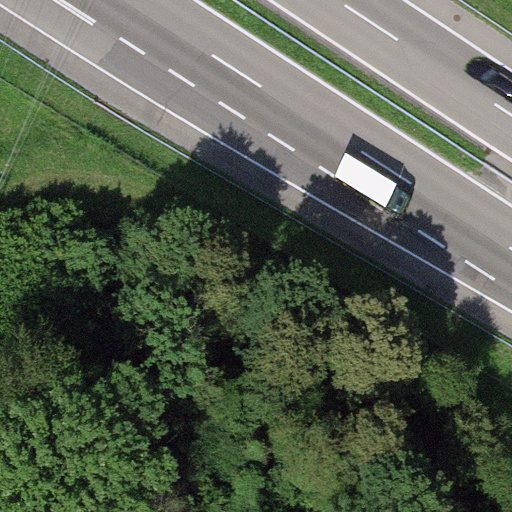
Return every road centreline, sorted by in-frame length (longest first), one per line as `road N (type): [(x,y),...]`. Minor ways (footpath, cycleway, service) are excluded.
road 1 (motorway): [(97,0),(313,123)]
road 2 (motorway): [(313,123),(511,250)]
road 3 (motorway): [(120,0),(313,123)]
road 4 (motorway): [(511,116),(336,0)]
